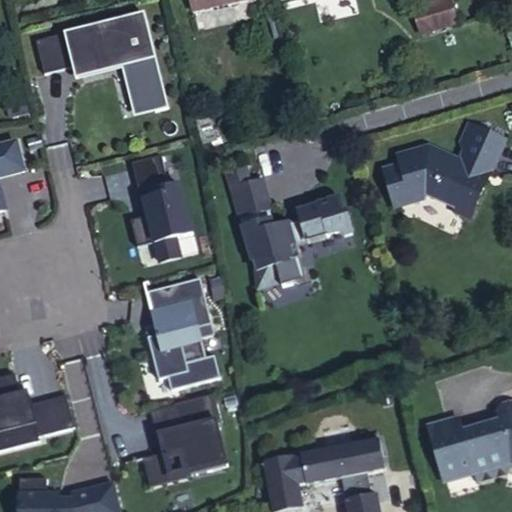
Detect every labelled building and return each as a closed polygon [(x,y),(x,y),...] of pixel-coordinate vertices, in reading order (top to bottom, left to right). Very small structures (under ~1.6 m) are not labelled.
[(248,1),(247,0),(189,0),(193,13),(248,1)] [(421,35),(457,24),(449,0),(445,0),(413,10),(421,35)] [(69,34),(38,42),(46,75),(80,67),(83,76),(128,65),(136,100),(164,94),(151,42),(148,43),(143,22),(70,39),(69,34)] [(486,173),(490,175),(505,141),(468,124),(459,144),(463,153),(459,162),(429,148),(398,157),(401,167),(384,171),(394,206),(416,199),(417,202),(432,197),(452,206),(454,212),(466,217),(472,216),(484,188),(482,183),(486,173)] [(0,214),(5,213),(0,193),(0,179),(25,174),(18,143),(0,147),(0,214)] [(162,156),(132,163),(142,202),(145,201),(149,216),(131,221),(138,248),(156,243),(161,263),(181,257),(176,238),(194,234),(181,185),(170,188),(162,156)] [(264,179),(234,187),(242,215),(240,216),(255,270),(254,270),(256,288),(279,282),(281,286),(306,280),(296,244),(308,240),(303,220),(274,228),(269,209),(272,208),(264,179)] [(161,335),(149,338),(160,380),(169,378),(172,391),(220,378),(215,356),(206,358),(199,328),(212,325),(200,280),(148,293),(157,327),(159,327),(161,335)] [(40,438),(76,429),(68,397),(25,408),(17,375),(0,379),(0,453),(42,443),(40,438)] [(229,466),(211,395),(176,404),(182,429),(165,434),(170,453),(145,459),(152,487),(192,476),(191,470),(207,466),(208,471),(229,466)] [(511,405),(497,414),(499,422),(464,432),(461,422),(449,426),(448,423),(429,428),(444,482),(474,473),(477,484),(508,475),(511,463),(511,405)] [(379,440),(268,463),(278,511),(288,511),(309,508),(304,486),(311,484),(311,486),(347,479),(351,501),(345,502),(347,511),(381,511),(378,494),(372,495),(367,474),(386,470),(379,440)] [(123,511),(116,485),(74,496),(74,502),(61,502),(61,496),(49,496),(48,481),(21,481),(21,511),(123,511)]
